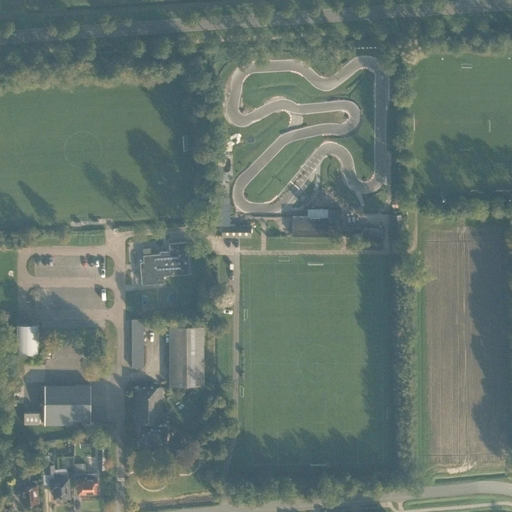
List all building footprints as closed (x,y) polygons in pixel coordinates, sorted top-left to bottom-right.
[(229,195),(220,195),(220,215),(217,215),(217,223),(229,223),(229,195)] [(308,208),(307,215),(328,215),(328,226),(341,226),(341,208),(308,208)] [(394,222),(392,222),(392,230),(400,230),(400,214),(394,214),(394,222)] [(307,215),(292,215),(292,228),(328,228),(328,234),(341,234),(341,226),(328,226),(328,215),(307,215)] [(251,236),(251,224),(222,224),(222,236),(251,236)] [(346,227),(346,235),(362,235),(362,237),(383,237),(383,226),(346,227)] [(143,283),(164,281),(164,274),(189,272),(187,240),(169,241),(169,249),(159,250),(160,252),(151,252),(143,253),(144,260),(141,260),(140,261),(142,282),(143,283)] [(132,368),(144,368),(144,319),(132,319),(132,368)] [(38,352),(38,323),(16,323),(17,341),(14,341),(14,352),(38,352)] [(171,384),(204,384),(203,325),(170,325),(171,384)] [(44,423),(90,423),(90,383),(44,383),(44,423)] [(141,446),(169,445),(169,421),(164,421),(164,387),(135,387),(135,426),(140,426),(141,446)] [(24,423),(39,423),(38,410),(23,411),(24,423)] [(79,437),(80,447),(94,445),(93,435),(79,437)] [(19,472),(17,446),(8,447),(10,472),(19,472)] [(43,472),(55,472),(54,459),(50,460),(49,454),(42,454),(43,472)] [(96,483),(98,482),(98,471),(86,472),(86,462),(75,462),(76,485),(78,485),(79,492),(97,492),(96,483)] [(54,497),(69,496),(68,477),(67,471),(56,472),(57,478),(50,478),(51,487),(54,487),(54,497)] [(38,482),(36,482),(36,479),(31,480),(30,475),(17,476),(18,483),(20,482),(21,486),(19,486),(19,490),(21,490),(22,501),(40,499),(38,482)]
